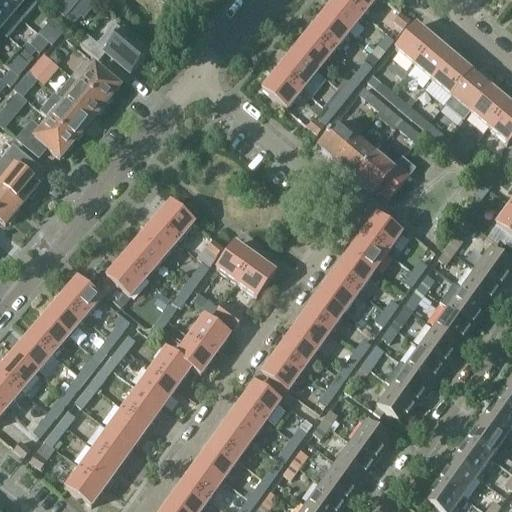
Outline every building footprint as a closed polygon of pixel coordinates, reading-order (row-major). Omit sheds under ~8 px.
[(0,0),(0,2),(15,15),(28,0),(0,0)] [(62,0),(54,10),(64,18),(79,0),(62,0)] [(83,22),(94,8),(84,0),(83,0),(73,13),(83,22)] [(347,37),(362,18),(339,0),(337,0),(323,17),(347,37)] [(339,0),(362,18),(376,0),(339,0)] [(23,22),(15,15),(0,2),(0,34),(6,40),(23,22)] [(50,19),(59,26),(64,20),(55,12),(50,19)] [(392,24),(403,33),(410,24),(399,15),(392,24)] [(323,17),(308,36),(332,56),(347,37),(323,17)] [(53,33),(56,29),(59,26),(50,19),(44,25),(53,33)] [(98,65),(106,56),(130,76),(149,55),(122,32),(121,33),(114,27),(97,47),(87,39),(79,49),(98,65)] [(415,28),(394,52),(413,69),(434,45),(415,28)] [(308,36),(293,55),(317,75),(332,56),(308,36)] [(377,49),(385,55),(393,44),(386,38),(377,49)] [(68,61),(75,54),(62,43),(47,60),(46,61),(54,68),(63,57),(68,61)] [(27,45),(21,51),(31,59),(36,53),(27,45)] [(413,69),(432,84),(452,60),(434,45),(413,69)] [(16,57),(25,65),(31,59),(21,51),(16,57)] [(293,55),(277,74),(302,94),(317,75),(293,55)] [(43,57),(28,76),(36,82),(39,84),(54,68),(46,61),(47,60),(43,57)] [(450,100),(471,76),(452,60),(432,84),(450,100)] [(365,64),(356,75),(363,81),(372,70),(365,64)] [(78,88),(104,110),(119,91),(94,70),(78,88)] [(286,113),(302,94),(277,74),(262,93),(286,113)] [(356,75),(341,94),(348,100),(363,81),(356,75)] [(28,76),(23,81),(31,88),(36,82),(28,76)] [(469,116),(489,92),(471,76),(450,100),(469,116)] [(366,86),(385,102),(391,95),(380,85),(380,86),(372,79),(366,86)] [(64,106),(89,127),(104,110),(78,88),(64,106)] [(358,98),(378,116),(385,109),(364,91),(358,98)] [(487,131),(508,107),(489,92),(469,116),(487,131)] [(341,94),(325,113),(333,118),(348,100),(341,94)] [(385,102),(404,118),(410,111),(391,95),(385,102)] [(49,124),(74,145),(89,127),(64,106),(59,112),(49,104),(40,114),(50,123),(49,124)] [(506,148),(511,140),(511,111),(508,107),(487,131),(506,148)] [(403,124),(385,109),(378,116),(397,132),(403,124)] [(306,130),(316,139),(333,118),(325,113),(317,123),(314,121),(306,130)] [(411,124),(422,133),(428,126),(417,117),(411,124)] [(0,128),(4,132),(10,124),(2,118),(0,120),(0,128)] [(74,145),(49,124),(40,134),(31,126),(17,144),(38,161),(46,152),(59,163),(74,145)] [(421,140),(403,124),(397,132),(415,147),(421,140)] [(338,126),(317,150),(336,166),(357,142),(338,126)] [(428,126),(422,133),(440,149),(447,142),(428,126)] [(375,157),(357,142),(336,166),(354,182),(375,157)] [(447,142),(440,149),(459,165),(465,157),(447,142)] [(496,169),(504,174),(511,164),(511,150),(496,169)] [(414,172),(402,162),(401,162),(392,172),(375,157),(354,182),(373,198),(377,194),(388,203),(414,172)] [(465,157),(459,165),(470,174),(476,167),(465,157)] [(34,193),(37,190),(12,169),(0,184),(0,192),(21,210),(28,200),(30,202),(36,195),(34,193)] [(504,174),(496,169),(481,187),(489,193),(504,174)] [(472,197),(480,203),(489,193),(481,187),(472,197)] [(13,218),(21,210),(0,192),(0,225),(4,229),(7,226),(9,228),(15,220),(13,218)] [(171,206),(152,228),(176,248),(194,227),(171,206)] [(511,209),(510,208),(496,228),(511,239),(511,209)] [(375,219),(360,239),(386,258),(401,237),(375,219)] [(152,228),(134,249),(158,269),(176,248),(152,228)] [(360,239),(346,259),(372,277),(386,258),(360,239)] [(447,252),(454,257),(462,245),(455,240),(447,252)] [(205,251),(215,260),(222,250),(213,242),(205,251)] [(236,248),(217,273),(237,288),(256,262),(236,248)] [(140,290),(158,269),(134,249),(117,270),(140,290)] [(447,252),(438,264),(445,269),(454,257),(447,252)] [(476,273),(501,291),(511,275),(511,267),(491,253),(476,273)] [(358,297),(372,277),(346,259),(332,279),(358,297)] [(275,276),(256,262),(237,288),(257,302),(275,276)] [(419,263),(415,268),(407,262),(403,268),(411,274),(410,275),(418,281),(427,269),(419,263)] [(201,266),(183,290),(190,297),(209,271),(201,266)] [(122,312),(131,301),(140,290),(117,270),(107,281),(98,292),(105,298),(122,312)] [(462,292),(487,310),(501,291),(476,273),(462,292)] [(402,286),(410,292),(418,281),(410,275),(402,286)] [(344,317),(358,297),(332,279),(318,298),(344,317)] [(419,291),(426,296),(434,284),(427,279),(419,291)] [(76,282),(60,301),(84,322),(101,303),(94,297),(76,282)] [(487,310),(462,292),(462,293),(453,287),(439,306),(448,312),(473,330),(487,310)] [(179,312),(183,306),(190,297),(183,290),(171,306),(179,312)] [(426,296),(419,291),(410,303),(417,308),(426,296)] [(96,295),(94,297),(101,303),(101,304),(103,301),(105,298),(98,292),(96,295)] [(218,311),(199,298),(198,297),(192,305),(212,319),(218,311)] [(318,298),(304,318),(330,337),(344,317),(318,298)] [(60,301),(44,320),(68,341),(84,322),(60,301)] [(390,302),(382,314),(390,320),(399,308),(390,302)] [(233,334),(243,320),(222,305),(218,311),(212,319),(233,334)] [(167,308),(159,319),(167,325),(175,314),(167,308)] [(473,330),(448,312),(434,332),(459,350),(473,330)] [(374,326),(382,332),(390,320),(382,314),(374,326)] [(304,318),(290,338),(316,356),(330,337),(304,318)] [(391,330),(398,335),(406,323),(399,318),(391,330)] [(159,319),(151,331),(159,336),(167,325),(159,319)] [(44,320),(28,338),(53,359),(68,341),(44,320)] [(204,321),(190,341),(215,360),(230,339),(204,321)] [(116,329),(106,341),(114,347),(123,335),(116,329)] [(398,335),(391,330),(382,342),(389,347),(398,335)] [(459,350),(434,332),(420,351),(445,369),(459,350)] [(28,338),(13,357),(37,377),(53,359),(28,338)] [(127,338),(118,350),(126,355),(135,344),(127,338)] [(290,338),(276,357),(302,376),(316,356),(290,338)] [(98,351),(106,358),(114,347),(106,341),(98,351)] [(201,380),(215,360),(190,341),(176,360),(175,361),(191,372),(191,373),(201,380)] [(362,359),(370,347),(363,342),(354,354),(362,359)] [(118,350),(103,369),(111,375),(126,355),(118,350)] [(406,370),(431,389),(445,369),(420,351),(406,370)] [(165,353),(151,373),(177,392),(191,373),(191,372),(175,361),(176,360),(165,353)] [(348,379),(362,359),(354,354),(340,373),(348,379)] [(0,377),(21,396),(37,377),(13,357),(0,371),(0,377)] [(261,378),(287,396),(302,376),(276,357),(261,378)] [(363,369),(370,374),(379,362),(371,357),(363,369)] [(92,359),(76,379),(84,385),(100,365),(92,359)] [(103,369),(88,388),(96,394),(111,375),(103,369)] [(370,374),(363,369),(354,381),(361,386),(370,374)] [(431,390),(431,389),(406,370),(398,383),(393,379),(387,387),(417,408),(424,399),(427,401),(434,392),(431,390)] [(151,373),(137,393),(163,412),(177,392),(151,373)] [(340,373),(326,393),(333,398),(348,379),(340,373)] [(0,409),(5,414),(21,396),(0,377),(0,409)] [(76,379),(61,398),(69,404),(84,385),(76,379)] [(378,392),(387,398),(378,410),(403,428),(417,408),(387,387),(383,385),(378,392)] [(494,404),(511,417),(511,387),(508,385),(494,404)] [(87,405),(96,394),(88,388),(80,399),(87,405)] [(280,406),(255,388),(240,408),(265,426),(280,406)] [(148,431),(163,412),(137,393),(122,412),(148,431)] [(317,404),(325,410),(333,398),(326,393),(317,404)] [(61,398),(46,417),(54,423),(69,404),(61,398)] [(480,424),(505,442),(511,431),(511,417),(494,404),(480,424)] [(251,446),(265,426),(240,408),(226,428),(251,446)] [(289,443),(297,449),(312,428),(284,408),(280,414),(300,428),(289,443)] [(134,451),(148,431),(122,412),(108,432),(134,451)] [(67,414),(58,426),(66,432),(75,420),(67,414)] [(330,415),(322,426),(329,432),(337,420),(330,415)] [(38,427),(46,433),(54,423),(46,417),(38,427)] [(505,442),(480,424),(466,443),(491,461),(505,442)] [(58,426),(43,445),(51,451),(66,432),(58,426)] [(322,426),(313,438),(320,444),(329,432),(322,426)] [(392,444),(366,426),(351,447),(376,466),(392,444)] [(237,466),(251,446),(226,428),(212,448),(237,466)] [(108,432),(94,452),(120,471),(134,451),(108,432)] [(289,443),(275,463),(283,469),(297,449),(289,443)] [(452,463),(477,481),(491,461),(466,443),(452,463)] [(20,445),(13,453),(11,455),(22,463),(30,453),(20,445)] [(362,486),(376,466),(351,447),(336,468),(362,486)] [(212,448),(198,468),(223,486),(237,466),(212,448)] [(106,490),(120,471),(94,452),(80,472),(106,490)] [(28,465),(39,474),(46,464),(35,456),(28,465)] [(301,456),(292,468),(299,473),(308,461),(301,456)] [(275,463),(260,483),(268,488),(283,469),(275,463)] [(438,482),(463,500),(477,481),(452,463),(438,482)] [(198,468),(184,487),(209,505),(223,486),(198,468)] [(292,468),(284,479),(291,484),(299,473),(292,468)] [(347,507),(362,486),(336,468),(322,489),(347,507)] [(91,511),(106,490),(80,472),(65,492),(91,511)] [(454,511),(463,500),(438,482),(423,503),(436,511),(454,511)] [(243,500),(244,500),(254,508),(268,488),(260,483),(251,496),(247,494),(243,500)] [(184,487),(170,507),(176,511),(203,511),(209,505),(184,487)] [(310,511),(343,511),(347,507),(322,489),(307,509),(310,511)] [(271,497),(263,509),(267,511),(271,511),(278,502),(271,497)] [(239,511),(251,511),(254,508),(244,500),(238,508),(241,511),(239,511)]
